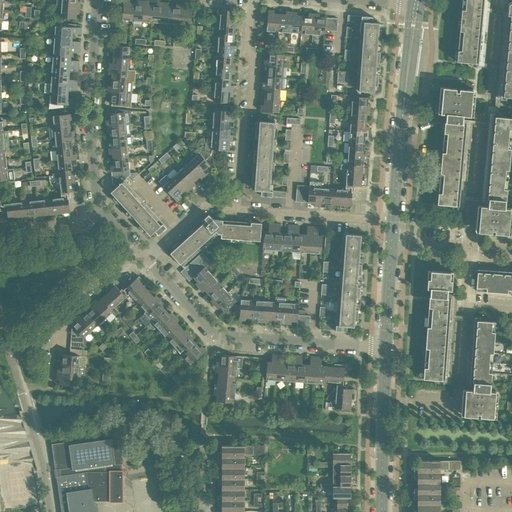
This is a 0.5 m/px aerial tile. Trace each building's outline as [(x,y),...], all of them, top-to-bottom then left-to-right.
[(123,0),(122,20),(132,21),(133,3),(129,3),(129,0),(123,0)] [(462,0),(456,61),(478,63),(483,0),(462,0)] [(133,3),(132,21),(132,23),(133,23),(133,26),(141,26),(142,22),(143,1),(138,1),(137,4),(133,3)] [(142,22),(151,23),(153,5),(149,4),(149,1),(143,1),(142,22)] [(511,1),(508,4),(507,14),(507,15),(500,96),(511,97),(511,1)] [(151,23),(161,23),(162,2),(157,2),(157,5),(153,5),(151,23)] [(161,23),(170,24),(172,6),(168,6),(168,3),(162,2),(161,23)] [(170,24),(180,25),(182,4),(176,3),(176,6),(172,6),(170,24)] [(182,4),(180,25),(190,25),(191,8),(187,7),(187,4),(182,4)] [(79,7),(61,6),(60,17),(76,19),(76,12),(79,13),(79,7)] [(220,10),(219,21),(238,23),(238,17),(235,17),(236,11),(220,10)] [(266,31),(278,32),(279,14),(274,14),(274,11),(268,10),(266,31)] [(278,32),(289,33),(291,12),(285,12),(285,15),(279,14),(278,32)] [(289,33),(301,34),(302,16),(296,15),(297,12),(291,12),(289,33)] [(301,34),(312,35),(314,14),(308,13),(308,16),(302,16),(301,34)] [(314,14),(312,35),(324,35),(324,30),(325,18),(319,17),(319,14),(314,14)] [(364,16),(364,22),(358,91),(374,92),(374,86),(377,86),(378,75),(375,74),(376,63),(379,63),(380,52),(377,52),(378,40),(381,40),(382,29),(379,29),(379,23),(372,22),(373,17),(364,16)] [(219,21),(219,33),(234,34),(234,28),(237,29),(238,23),(219,21)] [(55,23),(54,36),(72,37),(72,33),(81,34),(81,28),(76,27),(76,24),(55,23)] [(219,33),(218,44),(236,45),(236,40),(233,40),(234,34),(219,33)] [(54,36),(53,46),(79,47),(80,42),(72,41),(72,37),(54,36)] [(218,44),(217,56),(232,57),(233,51),(236,51),(236,45),(218,44)] [(113,52),(113,57),(128,58),(129,47),(111,45),(110,51),(113,52)] [(53,46),(53,55),(70,56),(71,52),(79,53),(79,47),(53,46)] [(264,59),(264,65),(282,66),(283,54),(267,53),(267,60),(264,59)] [(53,55),(52,65),(78,67),(78,61),(70,60),(70,56),(53,55)] [(175,55),(174,67),(191,67),(192,56),(175,55)] [(217,56),(216,67),(234,68),(235,63),(232,63),(232,57),(217,56)] [(109,63),(109,68),(127,70),(128,58),(113,57),(112,63),(109,63)] [(52,65),(51,74),(69,75),(69,72),(78,72),(78,67),(52,65)] [(266,71),(266,77),(281,78),(282,66),(264,65),(263,71),(266,71)] [(216,67),(215,78),(231,80),(231,74),(234,74),(234,68),(216,67)] [(112,74),(111,80),(127,81),(127,70),(109,68),(109,74),(112,74)] [(51,74),(50,84),(77,85),(77,80),(69,79),(69,75),(51,74)] [(262,82),(262,87),(280,89),(281,78),(266,77),(265,82),(262,82)] [(215,78),(214,90),(233,91),(233,86),(230,85),(231,80),(215,78)] [(108,86),(107,91),(126,93),(127,81),(111,80),(111,86),(108,86)] [(50,84),(50,93),(68,95),(68,91),(76,91),(77,85),(50,84)] [(265,94),(264,100),(279,101),(280,89),(262,87),(262,93),(265,94)] [(445,122),(437,204),(459,206),(466,124),(462,123),(463,116),(470,116),(473,90),(459,89),(459,94),(456,93),(456,89),(443,87),(440,114),(446,114),(445,122)] [(233,91),(214,90),(213,102),(229,103),(229,97),(232,97),(233,91)] [(126,93),(107,91),(107,97),(110,97),(109,103),(125,104),(126,93)] [(67,99),(68,95),(50,93),(49,103),(49,109),(63,107),(63,104),(75,105),(76,99),(67,99)] [(352,96),(351,108),(370,110),(370,104),(367,104),(367,98),(352,96)] [(279,101),(264,100),(264,105),(261,105),(260,111),(279,112),(279,101)] [(213,110),(213,120),(233,121),(234,116),(231,115),(231,111),(226,111),(226,109),(218,108),(218,110),(213,110)] [(351,108),(350,120),(366,121),(366,115),(369,115),(370,110),(351,108)] [(111,109),(112,113),(108,114),(109,120),(106,120),(106,126),(125,124),(130,124),(129,111),(129,110),(111,109)] [(491,116),(491,117),(484,198),(488,198),(488,206),(480,205),(478,231),(491,233),(492,228),(495,228),(494,233),(508,234),(510,208),(504,208),(505,200),(506,200),(511,130),(511,117),(506,117),(506,112),(492,111),(492,116),(491,116)] [(52,116),(54,128),(69,126),(68,120),(71,120),(71,114),(52,116)] [(213,120),(212,129),(230,131),(230,127),(233,127),(233,121),(213,120)] [(350,120),(349,131),(368,132),(368,127),(365,126),(366,121),(350,120)] [(258,138),(257,144),(257,150),(254,149),(253,161),(256,161),(256,167),(255,172),(252,172),(251,183),(254,184),(254,190),(261,190),(260,196),(285,198),(286,192),(269,191),(274,122),(259,121),(259,127),(256,127),(255,138),(258,138)] [(131,135),(130,124),(106,126),(107,132),(110,131),(110,137),(126,135),(131,135)] [(70,132),(69,126),(54,128),(49,128),(50,140),(55,139),(73,137),(73,131),(70,132)] [(212,129),(211,139),(232,140),(232,135),(229,135),(230,131),(212,129)] [(0,141),(9,140),(8,131),(3,131),(0,131),(0,141)] [(349,131),(349,142),(364,143),(364,138),(367,138),(368,132),(349,131)] [(108,143),(108,149),(127,147),(126,135),(110,137),(111,143),(108,143)] [(55,139),(56,151),(71,149),(71,143),(74,143),(73,137),(55,139)] [(232,140),(211,139),(206,139),(206,142),(205,142),(204,151),(211,153),(212,149),(228,150),(229,146),(232,146),(232,140)] [(0,150),(5,150),(10,150),(9,140),(0,141),(0,150)] [(349,142),(348,154),(366,155),(367,149),(364,149),(364,143),(349,142)] [(112,154),(113,160),(128,158),(127,147),(108,149),(109,154),(112,154)] [(56,151),(57,162),(76,160),(75,154),(72,154),(71,149),(56,151)] [(199,153),(191,160),(205,175),(209,171),(207,169),(211,166),(199,153)] [(340,165),(340,166),(362,168),(363,160),(366,161),(366,155),(348,154),(347,165),(340,165)] [(110,166),(111,172),(129,170),(128,158),(113,160),(113,165),(110,166)] [(52,174),(52,175),(74,173),(73,166),(76,165),(76,160),(57,162),(58,173),(52,174)] [(191,160),(184,166),(196,179),(199,177),(201,179),(205,175),(191,160)] [(184,166),(177,172),(191,188),(195,184),(193,182),(196,179),(184,166)] [(345,185),(352,185),(364,186),(365,175),(362,175),(362,168),(340,166),(340,169),(347,169),(345,185)] [(0,180),(7,179),(8,182),(14,181),(13,169),(7,169),(0,170),(0,180)] [(129,170),(111,172),(112,183),(116,187),(110,192),(150,235),(154,231),(158,235),(166,227),(163,223),(160,225),(122,182),(130,175),(129,170)] [(177,172),(170,179),(182,192),(185,189),(187,192),(191,188),(177,172)] [(59,177),(61,198),(68,197),(67,192),(79,191),(78,180),(75,180),(74,173),(52,175),(52,178),(59,177)] [(182,192),(170,179),(162,186),(176,201),(181,197),(179,195),(182,192)] [(35,181),(35,186),(40,186),(42,188),(46,187),(46,180),(35,181)] [(314,206),(319,206),(321,188),(321,182),(309,181),(309,186),(309,190),(308,203),(314,203),(314,206)] [(334,189),(333,204),(340,205),(340,208),(350,209),(352,185),(345,185),(345,190),(334,189)] [(325,204),(333,204),(334,189),(321,188),(319,206),(325,207),(325,204)] [(6,204),(7,210),(8,222),(18,221),(18,218),(25,217),(23,195),(20,195),(21,202),(6,204)] [(25,195),(23,195),(25,217),(33,216),(33,219),(39,219),(37,200),(25,202),(25,195)] [(68,197),(61,198),(50,199),(51,214),(59,213),(59,216),(70,215),(68,197)] [(50,199),(37,200),(39,219),(44,218),(44,215),(51,214),(50,199)] [(170,253),(180,264),(216,231),(218,234),(221,234),(221,238),(260,241),(261,223),(251,222),(250,225),(222,223),(222,220),(213,219),(208,214),(204,218),(206,220),(170,253)] [(262,249),(272,250),(274,224),(269,223),(268,232),(264,231),(262,249)] [(272,250),(282,251),(283,233),(279,233),(280,224),(274,224),(272,250)] [(282,251),(291,251),(293,225),(288,225),(287,233),(283,233),(282,251)] [(291,251),(301,252),(302,234),(298,234),(299,226),(293,225),(291,251)] [(301,252),(310,253),(312,227),(307,226),(306,235),(302,234),(301,252)] [(312,227),(310,253),(321,254),(322,236),(318,236),(318,227),(312,227)] [(345,233),(343,268),(338,325),(320,324),(319,329),(346,331),(347,326),(354,327),(354,320),(357,321),(358,309),(355,309),(356,298),(359,298),(360,287),(357,286),(358,275),(361,275),(361,269),(361,264),(358,264),(359,252),(362,252),(363,241),(360,241),(361,235),(345,233)] [(180,272),(184,276),(206,257),(201,253),(180,272)] [(189,281),(193,277),(204,267),(210,262),(206,257),(184,276),(189,281)] [(195,284),(199,288),(212,275),(204,267),(193,277),(197,282),(195,284)] [(476,291),(497,292),(498,271),(477,269),(476,291)] [(429,296),(429,297),(429,299),(423,378),(445,380),(451,301),(451,298),(446,297),(447,290),(451,290),(453,272),(430,271),(430,279),(427,279),(427,288),(430,289),(430,296),(429,296)] [(497,292),(511,293),(511,271),(498,271),(497,292)] [(205,290),(208,294),(220,284),(212,275),(199,288),(202,292),(205,290)] [(107,293),(102,297),(117,313),(118,312),(114,307),(129,294),(138,303),(149,293),(143,286),(146,284),(139,276),(121,292),(113,283),(105,291),(107,293)] [(210,301),(214,305),(227,292),(220,284),(208,294),(212,299),(210,301)] [(231,305),(240,306),(240,301),(236,301),(227,292),(214,305),(218,309),(220,307),(224,312),(231,305)] [(153,297),(149,293),(138,303),(145,311),(143,313),(144,313),(159,299),(156,295),(153,297)] [(95,299),(91,303),(105,319),(112,312),(115,315),(117,313),(102,297),(97,301),(95,299)] [(275,297),(275,302),(274,320),(279,320),(279,323),(285,324),(287,303),(287,298),(275,297)] [(163,303),(159,299),(144,313),(151,322),(165,310),(161,305),(163,303)] [(241,299),(240,301),(240,306),(239,320),(245,321),(245,318),(251,318),(252,300),(241,299)] [(257,321),(262,322),(264,301),(252,300),(251,318),(257,318),(257,321)] [(268,319),(274,320),(275,302),(264,301),(262,322),(268,322),(268,319)] [(89,309),(86,312),(98,325),(105,319),(91,303),(87,307),(89,309)] [(291,321),(297,321),(298,315),(298,303),(287,303),(285,324),(290,324),(291,321)] [(169,314),(165,310),(151,322),(159,330),(175,316),(171,312),(169,314)] [(81,312),(77,316),(91,331),(98,325),(86,312),(83,314),(81,312)] [(75,322),(72,325),(84,338),(91,331),(77,316),(73,320),(75,322)] [(178,320),(175,316),(159,330),(167,339),(180,327),(176,322),(178,320)] [(495,321),(480,320),(473,320),(469,382),(473,382),(473,390),(465,389),(463,415),(477,416),(477,412),(480,412),(480,417),(493,418),(495,391),(489,391),(490,383),(491,383),(495,321)] [(72,325),(70,343),(83,344),(84,338),(72,325)] [(184,331),(180,327),(167,339),(174,347),(190,333),(186,329),(184,331)] [(194,337),(190,333),(174,347),(182,355),(195,343),(191,339),(194,337)] [(199,348),(195,343),(182,355),(190,364),(205,350),(201,346),(199,348)] [(61,360),(61,364),(78,366),(79,356),(69,355),(58,354),(58,360),(61,360)] [(265,380),(276,380),(277,354),(272,354),(271,362),(267,362),(265,380)] [(276,380),(285,381),(286,363),(282,363),(283,355),(277,354),(276,380)] [(216,361),(216,367),(237,368),(238,356),(220,355),(219,361),(216,361)] [(285,381),(295,382),(297,356),(291,355),(290,363),(286,363),(285,381)] [(295,382),(304,382),(306,365),(302,364),(302,356),(297,356),(295,382)] [(304,382),(314,383),(316,357),(310,357),(309,365),(306,365),(304,382)] [(324,384),(324,381),(326,366),(321,366),(321,357),(316,357),(314,383),(324,384)] [(57,368),(57,374),(78,375),(78,366),(61,364),(60,368),(57,368)] [(336,382),(336,388),(343,388),(344,365),(334,364),(334,367),(326,366),(324,381),(336,382)] [(218,372),(218,378),(236,379),(237,368),(216,367),(215,372),(218,372)] [(78,375),(57,374),(56,379),(59,380),(59,384),(77,385),(78,375)] [(214,384),(214,389),(235,391),(236,379),(218,378),(217,384),(214,384)] [(354,389),(343,388),(336,388),(335,403),(328,403),(328,407),(335,407),(334,408),(350,409),(351,399),(354,400),(354,389)] [(235,391),(214,389),(214,395),(217,395),(216,401),(234,403),(235,391)] [(51,444),(55,470),(56,470),(56,473),(57,476),(56,476),(61,511),(94,511),(93,501),(101,501),(109,501),(109,502),(123,502),(123,470),(121,470),(121,464),(123,464),(122,439),(111,439),(111,438),(68,444),(66,445),(66,442),(51,444)] [(221,511),(239,511),(244,511),(244,455),(264,455),(264,446),(221,446),(221,453),(218,453),(218,461),(221,461),(221,475),(218,475),(218,482),(221,482),(221,497),(218,497),(218,504),(221,504),(221,511)] [(333,453),(333,462),(333,465),(350,464),(350,453),(338,453),(333,453)] [(439,511),(440,470),(460,470),(460,461),(417,461),(417,469),(413,469),(413,476),(417,476),(417,490),(413,490),(413,492),(413,497),(417,497),(417,511),(413,511),(439,511)] [(333,467),(333,475),(350,475),(350,464),(333,465),(333,462),(326,462),(326,467),(333,467)] [(333,475),(333,484),(333,486),(350,486),(350,475),(333,475)] [(333,498),(337,498),(350,498),(350,486),(333,486),(333,484),(326,484),(326,489),(333,489),(333,498)] [(337,507),(336,511),(346,511),(347,505),(350,505),(350,498),(337,498),(337,504),(337,507)]
